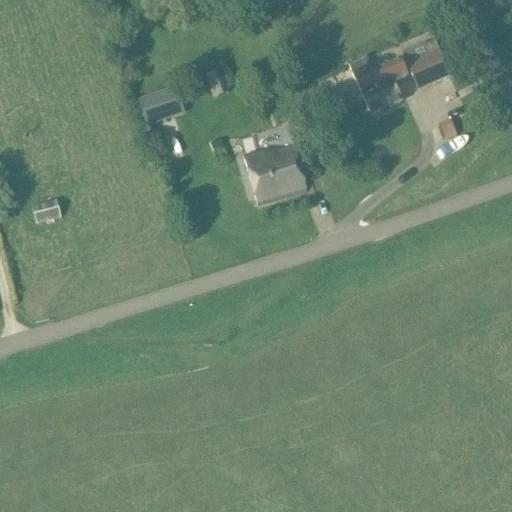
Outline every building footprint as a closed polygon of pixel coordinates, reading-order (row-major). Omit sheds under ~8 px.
[(407,66),(419,94),(452,79),(439,51),(407,66)] [(355,81),(370,116),(401,102),(385,67),(355,81)] [(229,93),(221,72),(208,77),(216,98),(229,93)] [(176,90),(138,103),(146,127),(184,113),(176,90)] [(444,140),(455,135),(450,123),(439,128),(444,140)] [(312,169),(305,145),(279,153),(268,152),(244,159),(258,208),(307,193),(301,172),(312,169)] [(61,219),(56,203),(33,209),(37,225),(61,219)]
